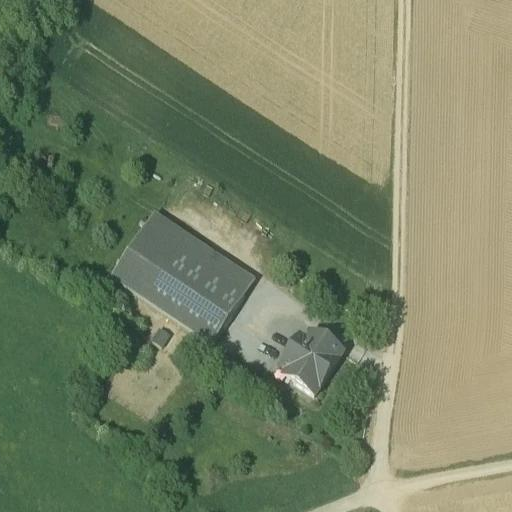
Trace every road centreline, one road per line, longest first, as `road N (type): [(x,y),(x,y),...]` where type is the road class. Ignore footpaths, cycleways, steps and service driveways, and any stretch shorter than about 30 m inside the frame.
road 1 (track): [(386,490),(402,0)]
road 2 (track): [(511,467),(386,490)]
